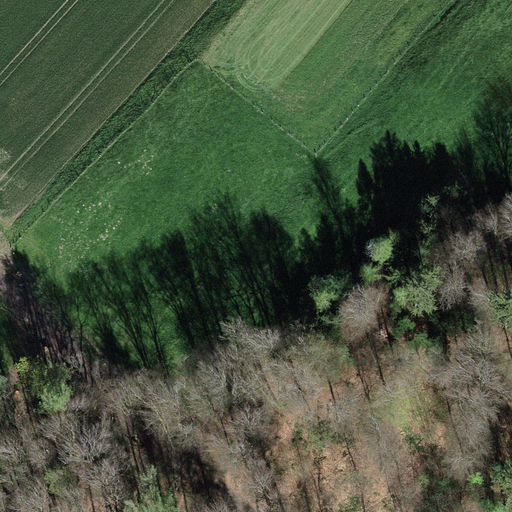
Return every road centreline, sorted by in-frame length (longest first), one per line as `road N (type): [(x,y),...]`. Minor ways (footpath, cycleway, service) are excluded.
road 1 (track): [(212,485),(310,444),(393,389),(511,284)]
road 2 (track): [(248,511),(120,410),(0,256)]
